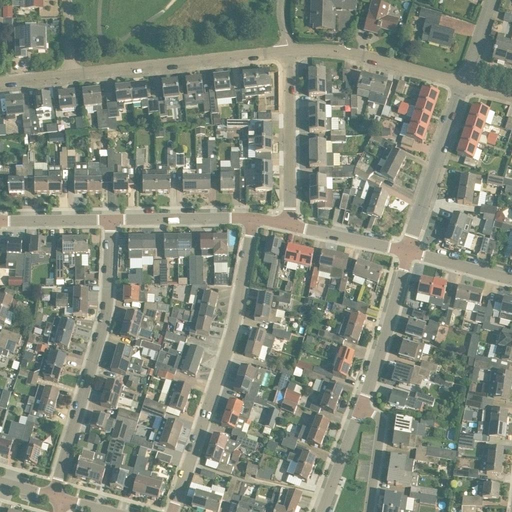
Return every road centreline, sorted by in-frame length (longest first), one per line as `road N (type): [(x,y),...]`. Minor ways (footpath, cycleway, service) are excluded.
road 1 (residential): [(174,511),(239,309),(253,217)]
road 2 (residential): [(53,498),(105,318),(110,220)]
road 3 (residential): [(68,76),(286,55)]
road 4 (residential): [(286,55),(353,54),(462,83)]
road 5 (residential): [(410,252),(462,83)]
road 6 (residential): [(289,224),(286,55)]
road 7 (residential): [(358,410),(410,252)]
road 8 (residential): [(253,217),(110,220)]
road 9 (residential): [(410,252),(289,224)]
